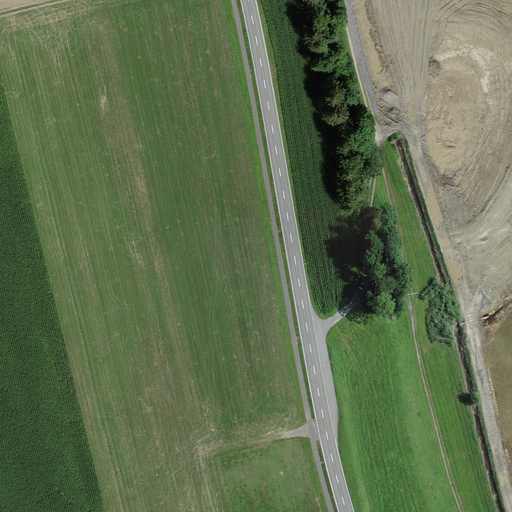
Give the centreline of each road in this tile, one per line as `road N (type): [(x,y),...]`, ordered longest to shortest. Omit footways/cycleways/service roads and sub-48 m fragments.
road 1 (secondary): [(248,0),(346,511)]
road 2 (track): [(346,0),(376,152),(365,201),(368,274),(360,297),(306,330)]
road 3 (track): [(376,152),(387,132),(511,24)]
